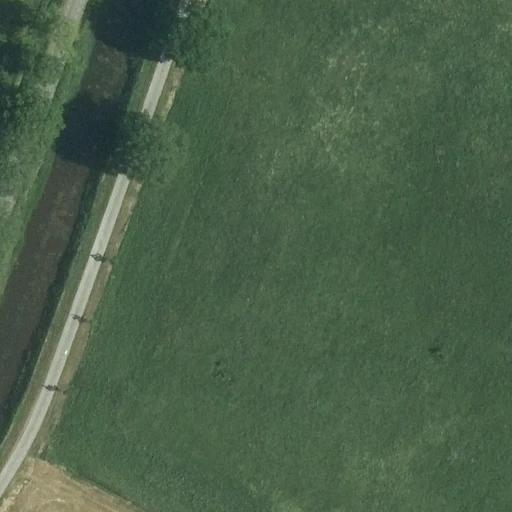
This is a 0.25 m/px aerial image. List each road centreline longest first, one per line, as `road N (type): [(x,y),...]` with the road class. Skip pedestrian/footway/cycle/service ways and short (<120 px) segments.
road 1 (unclassified): [(0,482),(44,402),(187,0)]
road 2 (tertiary): [(0,211),(76,0)]
